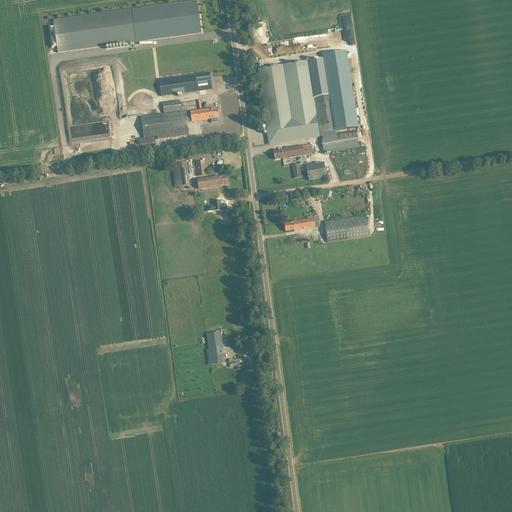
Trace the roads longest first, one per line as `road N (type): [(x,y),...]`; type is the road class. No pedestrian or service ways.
road 1 (unclassified): [(296,511),(227,0)]
road 2 (track): [(511,158),(253,198)]
road 3 (track): [(0,173),(245,137)]
